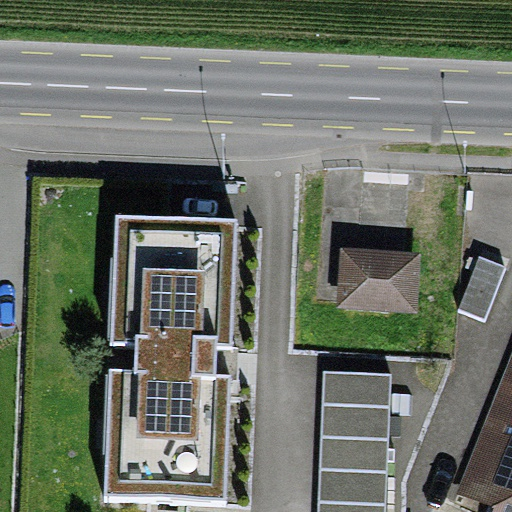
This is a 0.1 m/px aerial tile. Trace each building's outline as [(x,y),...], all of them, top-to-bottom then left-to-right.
[(238,227),(117,221),(115,265),(138,266),(134,349),(140,349),(138,375),(134,375),(129,462),(106,460),(104,500),(224,506),(230,383),(215,382),(217,352),(232,353),(238,227)] [(505,270),(479,259),(457,311),(484,322),(505,270)] [(409,265),(349,261),(346,302),(408,307),(409,265)] [(511,511),(511,373),(465,494),(497,510),(495,511),(511,511)] [(384,511),(391,376),(323,374),(317,511),(384,511)]
